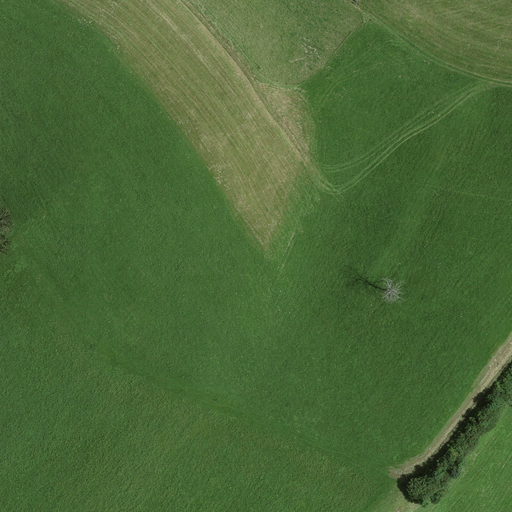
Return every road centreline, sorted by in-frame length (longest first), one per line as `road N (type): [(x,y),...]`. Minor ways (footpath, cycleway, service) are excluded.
road 1 (track): [(183,0),(301,152)]
road 2 (track): [(351,0),(431,57),(511,82)]
road 3 (track): [(401,472),(432,459),(511,358)]
